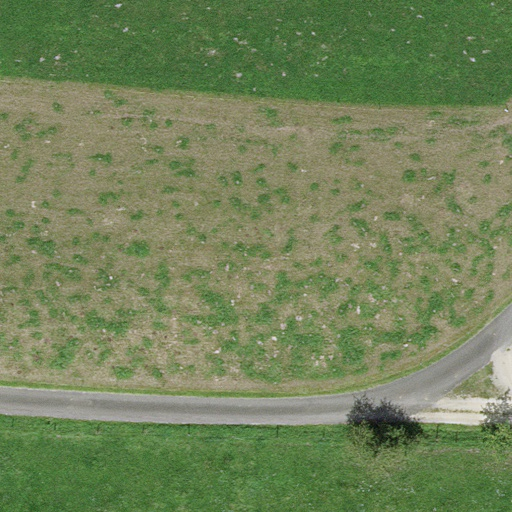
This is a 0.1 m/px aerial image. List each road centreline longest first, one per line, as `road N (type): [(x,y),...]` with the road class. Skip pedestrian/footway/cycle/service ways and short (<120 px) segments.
road 1 (unclassified): [(0,400),(331,418),(441,382),(511,320)]
road 2 (track): [(511,423),(331,418)]
